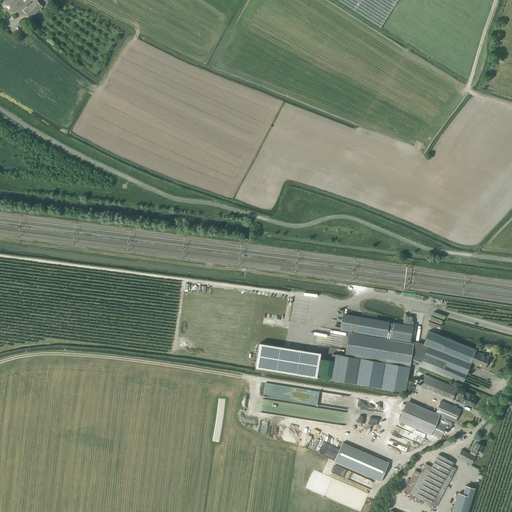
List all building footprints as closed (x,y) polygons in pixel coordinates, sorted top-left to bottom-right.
[(10,10),(12,12),(13,13),(26,0),(5,0),(3,2),(6,5),(5,5),(7,6),(9,8),(9,9),(10,10)] [(34,0),(23,11),(30,18),(42,7),(35,0),(34,0)] [(336,0),(380,28),(397,0),(336,0)] [(294,301),(291,319),(307,321),(310,300),(295,298),(295,301),(294,301)] [(465,378),(466,374),(471,362),(475,364),(474,365),(475,365),(475,366),(477,367),(478,367),(484,369),(489,357),(475,352),(476,350),(447,338),(446,338),(428,331),(423,343),(410,341),(412,326),(393,322),(393,323),(389,323),(389,322),(359,317),(359,318),(343,315),(341,329),(351,330),(346,356),(335,354),(331,380),(405,392),(411,360),(463,382),(465,378)] [(255,368),(316,378),(320,353),(259,343),(255,368)] [(419,386),(452,399),(457,388),(424,375),(419,386)] [(467,405),(472,407),(475,399),(472,397),(473,395),(466,392),(465,394),(464,394),(460,403),(465,404),(465,403),(467,404),(467,405)] [(441,401),(434,415),(406,403),(398,420),(440,439),(446,425),(450,427),(453,421),(455,422),(461,409),(441,401)] [(357,424),(369,425),(369,423),(374,423),(375,416),(358,414),(357,424)] [(424,437),(426,433),(414,429),(413,433),(424,437)] [(367,430),(365,437),(374,440),(376,434),(367,430)] [(452,438),(438,445),(440,450),(455,443),(452,438)] [(334,461),(380,481),(388,463),(342,443),(334,461)] [(476,454),(478,455),(483,446),(476,443),(474,447),(472,447),(470,451),(471,451),(469,454),(461,449),(457,457),(470,464),(471,464),(474,457),(474,456),(476,454)] [(449,481),(445,479),(454,463),(438,454),(431,467),(425,464),(420,473),(409,494),(431,505),(431,504),(436,507),(449,481)] [(371,489),(374,481),(343,468),(340,475),(367,486),(366,487),(371,489)] [(451,511),(467,511),(475,489),(465,486),(462,494),(458,493),(451,511)]
